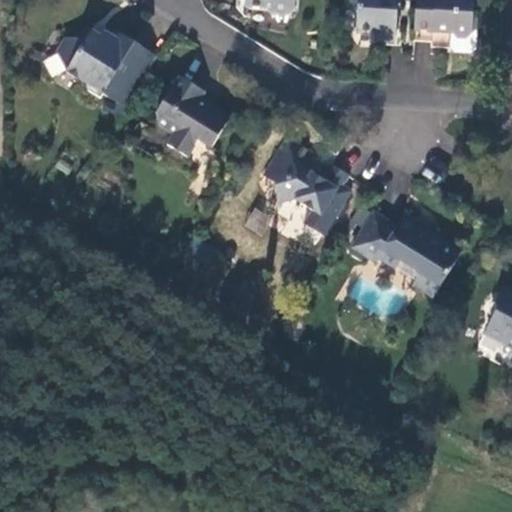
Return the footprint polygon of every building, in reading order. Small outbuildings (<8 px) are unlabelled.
[(251,19),(251,10),(249,10),(249,0),(240,0),(241,11),(251,19)] [(249,0),(249,10),(251,10),(265,11),(268,12),(275,19),(291,20),(299,12),(299,0),(249,0)] [(395,42),(397,20),(397,9),(402,10),(402,0),(347,0),(347,12),(358,13),(358,36),(375,37),(375,41),(395,42)] [(418,0),(416,36),(454,36),(458,41),(468,41),(478,33),(478,22),(476,18),(476,0),(418,0)] [(133,51),(136,44),(119,34),(115,40),(133,51)] [(128,109),(159,59),(136,44),(133,51),(115,40),(106,35),(103,41),(93,35),(89,44),(67,41),(59,56),(69,74),(89,85),(90,93),(104,100),(107,95),(128,109)] [(458,41),(454,36),(454,51),(457,55),(473,56),(477,53),(478,41),(468,41),(458,41)] [(181,80),(160,115),(164,127),(180,136),(174,146),(193,159),(203,141),(217,148),(233,123),(212,110),(214,106),(205,101),(208,95),(181,80)] [(334,165),(330,173),(327,177),(317,171),(319,167),(321,163),(315,160),(318,155),(291,139),(266,177),(280,184),(286,205),(299,201),(326,217),(329,214),(336,220),(355,192),(342,185),(344,181),(349,183),(354,176),(334,165)] [(327,177),(330,173),(319,167),(317,171),(327,177)] [(358,219),(371,227),(379,214),(366,206),(358,219)] [(260,234),(270,216),(254,207),(244,225),(260,234)] [(466,248),(441,232),(439,236),(426,229),(424,221),(412,214),(403,226),(380,213),(379,214),(371,227),(357,250),(381,265),(386,259),(403,268),(405,263),(418,271),(421,280),(416,287),(437,300),(466,248)] [(439,236),(441,232),(424,221),(426,229),(439,236)] [(403,268),(421,280),(418,271),(405,263),(403,268)] [(511,291),(506,288),(499,303),(500,314),(489,336),(511,348),(511,291)]
